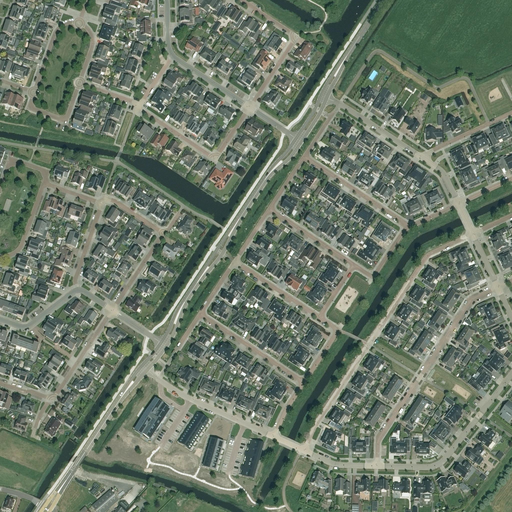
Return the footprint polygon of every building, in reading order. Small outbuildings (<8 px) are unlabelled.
[(27,2),(21,0),(18,0),(16,4),(23,7),(23,9),(25,10),(27,10),(29,6),(26,5),(27,2)] [(119,0),(108,0),(109,0),(114,2),(113,6),(121,8),(123,5),(120,4),(121,1),(119,0)] [(142,0),(132,0),(130,6),(137,9),(138,4),(141,5),(142,0)] [(142,0),(141,5),(145,6),(144,10),(149,12),(151,6),(148,5),(149,0),(142,0)] [(188,0),(179,0),(179,6),(186,6),(186,8),(192,8),(192,4),(188,4),(188,0)] [(205,0),(200,8),(206,12),(209,8),(212,10),(217,1),(215,0),(205,0)] [(217,1),(212,10),(214,11),(212,15),(218,19),(225,9),(221,7),(223,5),(217,1)] [(45,7),(44,10),(43,13),(44,14),(47,14),(56,18),(58,12),(51,9),(52,6),(50,5),(45,4),(44,7),(45,7)] [(106,7),(104,13),(114,16),(115,13),(119,15),(121,8),(115,6),(113,10),(106,7)] [(13,8),(11,13),(20,16),(23,17),(24,14),(25,10),(23,9),(20,8),(19,10),(13,8)] [(186,8),(186,11),(180,11),(180,17),(189,17),(189,13),(192,13),(192,8),(186,8)] [(225,12),(221,18),(226,22),(228,19),(230,21),(237,12),(231,8),(229,12),(228,13),(225,12)] [(237,12),(230,21),(233,23),(232,25),(237,29),(241,23),(239,21),(240,19),(242,16),(237,12)] [(11,13),(9,18),(15,21),(15,22),(18,24),(20,24),(21,21),(21,20),(19,19),(20,16),(11,13)] [(104,13),(102,19),(106,20),(105,24),(108,25),(110,26),(114,27),(117,21),(113,19),(114,16),(104,13)] [(56,19),(55,19),(56,18),(47,14),(44,14),(43,16),(41,15),(39,22),(44,23),(45,24),(47,21),(54,23),(54,22),(55,22),(56,19)] [(189,17),(180,17),(180,23),(187,23),(187,25),(192,25),(192,20),(189,20),(189,17)] [(144,19),(136,20),(136,26),(140,26),(140,29),(150,29),(150,23),(144,23),(144,19)] [(38,21),(36,27),(35,31),(46,35),(48,29),(43,27),(44,23),(39,22),(38,21)] [(242,25),(239,30),(245,34),(247,30),(250,32),(255,24),(250,21),(247,24),(244,22),(242,25)] [(6,22),(4,27),(13,30),(14,27),(17,28),(18,24),(15,22),(13,22),(12,24),(6,22)] [(252,34),(250,38),(255,41),(259,36),(261,33),(258,31),(260,28),(255,24),(250,32),(252,34)] [(108,29),(104,27),(104,28),(102,28),(101,29),(101,30),(101,31),(102,32),(102,33),(111,37),(114,38),(117,28),(114,27),(110,26),(108,29)] [(13,30),(4,27),(2,33),(10,35),(10,37),(13,38),(14,34),(12,33),(13,30)] [(140,29),(140,33),(137,33),(137,40),(138,40),(138,43),(145,43),(145,36),(150,36),(150,29),(140,29)] [(35,31),(33,35),(31,40),(37,42),(38,39),(44,41),(46,35),(35,31)] [(111,37),(102,33),(101,35),(100,35),(99,35),(98,37),(99,38),(100,39),(99,39),(104,41),(103,44),(107,46),(109,46),(110,43),(109,42),(109,41),(110,41),(111,41),(112,39),(111,38),(110,37),(111,37)] [(279,37),(273,33),(270,38),(273,40),(271,43),(279,48),(282,43),(277,40),(279,37)] [(1,36),(0,39),(0,42),(8,45),(9,41),(11,42),(13,39),(10,38),(9,39),(1,36)] [(190,43),(189,42),(185,48),(188,49),(191,51),(192,49),(197,53),(202,46),(199,44),(200,43),(193,39),(190,43)] [(30,40),(26,49),(28,50),(39,54),(41,48),(39,47),(41,44),(31,41),(30,40)] [(268,41),(266,44),(263,49),(268,53),(270,50),(275,53),(279,48),(271,43),(268,41)] [(8,45),(0,42),(0,48),(3,49),(3,51),(8,53),(9,49),(6,48),(8,45)] [(133,42),(131,46),(130,50),(133,51),(142,54),(144,48),(137,46),(138,44),(133,42)] [(202,55),(200,58),(201,58),(201,60),(202,60),(203,61),(204,60),(205,61),(210,53),(208,51),(209,50),(206,48),(208,45),(205,43),(200,51),(203,53),(202,55)] [(299,51),(297,50),(294,56),(298,59),(300,57),(304,60),(310,51),(309,50),(311,47),(305,43),(299,51)] [(100,47),(97,53),(106,56),(108,52),(112,54),(114,48),(111,47),(109,46),(107,46),(105,49),(100,47)] [(39,54),(28,50),(26,55),(25,55),(23,58),(34,62),(35,59),(37,59),(39,54)] [(132,54),(129,53),(128,57),(133,59),(133,57),(140,60),(142,54),(133,51),(132,54)] [(258,56),(256,58),(267,66),(270,61),(267,59),(269,56),(266,55),(261,51),(258,56)] [(106,56),(97,53),(95,59),(99,61),(98,64),(107,67),(109,62),(105,60),(106,56)] [(210,53),(205,61),(206,62),(206,63),(207,64),(208,64),(209,64),(211,65),(212,62),(214,60),(216,62),(221,55),(218,53),(216,55),(214,54),(213,55),(210,53)] [(309,62),(312,64),(318,55),(314,53),(309,62)] [(229,61),(222,56),(218,62),(220,64),(217,69),(222,72),(229,61)] [(132,60),(127,58),(126,62),(129,63),(128,66),(136,69),(138,64),(132,61),(132,60)] [(256,58),(254,61),(251,66),(256,70),(258,67),(264,71),(267,66),(256,58)] [(229,61),(222,72),(227,76),(230,70),(233,72),(237,66),(229,61)] [(5,64),(2,63),(0,67),(0,72),(4,74),(5,72),(8,73),(11,64),(6,62),(5,64)] [(243,62),(241,66),(245,69),(244,71),(247,73),(245,76),(253,81),(256,76),(251,72),(253,69),(247,65),(243,62)] [(290,62),(285,68),(294,74),(297,69),(299,71),(302,66),(297,63),(295,66),(290,62)] [(13,64),(11,70),(14,71),(13,73),(12,77),(14,77),(14,79),(17,80),(21,69),(18,68),(19,66),(13,64)] [(91,66),(90,70),(91,70),(91,72),(100,75),(101,72),(105,73),(107,67),(98,64),(97,67),(93,66),(93,67),(91,66)] [(123,69),(122,73),(127,74),(128,73),(134,75),(136,69),(128,66),(127,70),(123,69)] [(21,69),(17,80),(20,81),(21,80),(23,81),(24,77),(25,75),(28,76),(30,70),(27,69),(22,67),(21,69)] [(91,72),(89,78),(93,80),(91,83),(94,84),(100,86),(103,80),(101,79),(102,76),(100,75),(91,72)] [(173,76),(170,74),(167,79),(175,84),(176,82),(180,84),(184,78),(175,73),(173,76)] [(122,74),(120,78),(123,79),(122,82),(131,85),(133,79),(126,77),(127,75),(122,74)] [(239,77),(236,82),(242,86),(244,83),(249,87),(253,81),(245,76),(243,79),(239,77)] [(282,82),(278,80),(274,86),(285,93),(289,87),(288,86),(291,82),(285,77),(282,82)] [(167,79),(163,85),(167,87),(168,88),(166,91),(172,95),(176,90),(173,88),(173,87),(175,84),(167,79)] [(131,85),(122,82),(121,85),(118,84),(117,88),(122,90),(122,88),(129,91),(131,85)] [(187,86),(182,94),(188,97),(191,94),(193,96),(198,88),(193,84),(190,88),(187,86)] [(198,88),(193,96),(195,97),(194,99),(197,101),(196,103),(199,105),(204,97),(201,95),(204,91),(198,88)] [(366,104),(368,101),(369,102),(371,99),(373,100),(378,94),(372,90),(371,93),(367,90),(366,92),(365,91),(362,96),(362,97),(360,101),(363,103),(363,102),(366,104)] [(379,99),(373,108),(375,110),(382,114),(385,110),(386,111),(390,105),(388,104),(389,104),(386,102),(387,101),(389,97),(391,94),(385,91),(384,90),(382,92),(378,98),(379,99)] [(85,94),(83,94),(81,100),(90,103),(91,100),(95,101),(97,95),(86,91),(85,94)] [(265,99),(264,98),(263,101),(268,105),(270,103),(274,106),(280,97),(272,91),(269,97),(267,96),(265,99)] [(163,95),(158,92),(155,97),(163,103),(165,100),(168,102),(172,96),(165,92),(163,95)] [(10,108),(14,97),(5,93),(1,104),(10,108)] [(199,105),(202,107),(203,105),(206,106),(207,105),(209,107),(215,99),(209,95),(208,98),(207,99),(204,97),(199,105)] [(23,100),(14,97),(10,108),(19,111),(23,100)] [(155,97),(151,103),(156,106),(154,109),(160,113),(164,108),(161,106),(163,103),(155,97)] [(209,107),(208,109),(214,112),(213,114),(215,116),(220,108),(218,107),(218,105),(220,103),(215,99),(209,107)] [(79,109),(79,110),(89,113),(91,114),(93,107),(89,106),(90,103),(81,100),(79,106),(81,107),(80,110),(79,109)] [(110,108),(109,112),(120,116),(122,110),(115,108),(116,106),(111,104),(110,108)] [(180,109),(175,106),(169,115),(171,117),(170,119),(175,123),(180,115),(181,114),(178,112),(180,109)] [(235,112),(229,108),(228,110),(223,107),(218,114),(221,116),(221,115),(229,121),(235,112)] [(396,123),(398,125),(405,115),(398,110),(397,111),(392,108),(388,115),(393,118),(391,120),(393,121),(393,122),(395,124),(396,123)] [(89,113),(79,110),(78,113),(77,112),(74,119),(83,122),(84,119),(87,120),(89,113)] [(107,115),(106,119),(111,121),(111,119),(118,121),(120,116),(109,112),(108,115),(107,115)] [(183,117),(180,115),(175,123),(180,126),(184,121),(186,123),(190,117),(185,114),(183,117)] [(198,123),(196,122),(197,120),(192,117),(187,125),(189,126),(187,131),(192,134),(197,126),(198,123)] [(410,132),(410,134),(412,135),(413,134),(413,135),(419,125),(419,124),(417,123),(416,123),(413,121),(413,122),(407,118),(404,123),(410,127),(407,131),(410,132)] [(74,119),(72,125),(73,125),(72,128),(84,133),(86,126),(82,125),(83,122),(74,119)] [(105,124),(104,127),(114,131),(116,126),(110,123),(111,121),(106,119),(104,124),(105,124)] [(452,133),(455,131),(456,133),(460,131),(458,127),(461,125),(458,120),(455,121),(454,119),(447,122),(444,124),(444,131),(450,128),(452,133)] [(264,129),(251,121),(248,124),(247,124),(247,125),(246,126),(246,127),(244,131),(254,137),(255,137),(256,137),(258,134),(260,135),(264,129)] [(344,121),(343,123),(339,128),(342,130),(340,134),(345,137),(347,133),(348,133),(353,127),(344,121)] [(197,126),(192,134),(197,137),(199,133),(202,135),(203,133),(208,126),(203,123),(200,128),(197,126)] [(497,129),(502,140),(505,138),(507,140),(511,138),(508,130),(505,131),(502,125),(499,127),(499,128),(497,129)] [(144,128),(140,126),(136,132),(140,134),(143,137),(141,140),(146,143),(153,133),(144,127),(144,128)] [(103,128),(100,135),(105,136),(106,135),(112,137),(114,131),(104,127),(103,128)] [(215,133),(209,129),(203,138),(206,139),(204,142),(211,147),(211,146),(212,146),(213,144),(213,143),(216,139),(212,136),(215,133)] [(502,140),(497,129),(494,130),(494,129),(490,131),(493,137),(490,138),(494,146),(499,144),(498,141),(502,140)] [(441,138),(441,131),(435,131),(435,130),(429,130),(425,130),(425,135),(426,135),(427,141),(435,141),(435,138),(441,138)] [(359,137),(355,143),(363,149),(370,138),(369,137),(370,136),(367,134),(366,135),(365,134),(362,139),(359,137)] [(159,138),(158,138),(155,137),(150,144),(155,147),(156,147),(158,145),(162,148),(168,139),(161,135),(159,138)] [(479,137),(477,138),(483,149),(488,147),(489,148),(492,146),(489,139),(488,137),(485,139),(483,135),(482,135),(479,136),(479,137)] [(342,145),(345,146),(348,141),(343,138),(341,141),(334,136),(329,143),(339,150),(342,145)] [(238,140),(233,147),(243,153),(247,146),(246,146),(249,141),(244,137),(240,142),(238,140)] [(371,139),(370,138),(363,149),(371,154),(376,148),(373,146),(376,142),(375,141),(375,140),(372,137),(371,139)] [(473,144),(469,146),(470,147),(473,155),(478,153),(477,152),(483,149),(477,138),(476,139),(475,138),(472,139),(472,140),(471,141),(473,144)] [(179,146),(172,142),(166,151),(173,155),(177,158),(181,152),(177,149),(179,146)] [(376,148),(371,154),(379,160),(381,158),(387,149),(381,145),(380,147),(377,145),(376,148)] [(454,162),(466,156),(461,147),(452,151),(453,154),(451,156),(451,157),(450,157),(452,161),(453,160),(454,162)] [(325,150),(323,152),(323,153),(322,152),(320,156),(321,156),(320,157),(323,159),(326,162),(326,161),(330,163),(333,159),(337,161),(341,156),(335,152),(329,148),(327,152),(325,150)] [(392,152),(387,149),(381,158),(383,160),(382,162),(387,165),(391,159),(389,157),(392,152)] [(226,157),(228,159),(226,162),(231,166),(233,162),(237,164),(241,157),(231,150),(226,157)] [(194,157),(186,151),(180,159),(185,163),(184,165),(190,169),(194,162),(192,160),(194,157)] [(398,168),(404,160),(403,159),(399,156),(399,157),(398,156),(396,160),(395,160),(393,159),(388,166),(393,170),(395,166),(398,168)] [(466,156),(454,162),(455,164),(454,165),(455,168),(456,167),(456,168),(459,167),(461,170),(465,168),(465,170),(472,166),(472,165),(470,165),(466,156)] [(511,161),(511,158),(508,160),(506,157),(503,158),(503,157),(499,159),(500,160),(503,167),(506,166),(509,171),(510,170),(511,171),(511,170),(511,161)] [(346,175),(352,166),(349,164),(350,162),(345,159),(342,164),(344,166),(341,171),(346,175)] [(362,164),(370,173),(373,170),(377,175),(380,171),(376,167),(374,169),(369,164),(370,163),(367,159),(362,164)] [(404,160),(398,168),(401,170),(399,173),(404,177),(410,169),(409,169),(407,168),(407,167),(409,164),(408,163),(409,162),(405,160),(405,161),(404,160)] [(503,168),(503,167),(500,160),(493,164),(494,167),(492,169),(496,177),(497,177),(497,178),(501,176),(501,175),(502,175),(500,170),(503,168)] [(195,168),(193,171),(200,176),(207,174),(207,175),(207,173),(210,167),(204,163),(203,164),(200,162),(196,168),(195,168)] [(54,173),(53,177),(62,180),(63,177),(67,179),(70,171),(66,169),(65,170),(61,168),(61,167),(58,165),(57,167),(56,167),(55,170),(54,169),(53,173),(54,173)] [(352,166),(346,175),(351,178),(354,173),(357,174),(360,169),(356,166),(355,168),(352,166)] [(472,166),(465,170),(466,171),(460,174),(461,177),(462,181),(473,176),(471,172),(474,170),(472,166)] [(496,177),(492,169),(489,170),(487,166),(481,169),(485,177),(487,176),(488,176),(490,180),(491,180),(495,179),(495,178),(496,177)] [(410,169),(404,177),(403,179),(407,182),(409,182),(411,179),(414,181),(420,171),(418,169),(418,168),(416,167),(415,168),(414,167),(412,172),(409,170),(410,169)] [(216,170),(209,179),(217,184),(216,185),(216,186),(216,187),(217,188),(218,189),(219,189),(220,189),(221,188),(222,187),(225,182),(226,183),(232,174),(226,169),(222,175),(216,170)] [(363,186),(368,177),(365,176),(368,172),(362,169),(357,176),(359,177),(360,178),(357,182),(358,182),(357,183),(360,185),(361,184),(363,186)] [(80,175),(79,175),(75,174),(72,183),(70,182),(70,183),(79,186),(82,178),(85,179),(87,174),(81,171),(80,175)] [(414,181),(412,184),(415,186),(415,187),(420,190),(426,181),(423,179),(426,175),(425,174),(426,173),(424,172),(423,173),(420,171),(414,181)] [(310,174),(311,174),(308,172),(303,179),(306,181),(305,181),(303,184),(309,188),(312,184),(312,185),(316,179),(310,174)] [(371,179),(368,177),(363,186),(365,187),(364,188),(367,190),(368,189),(370,186),(372,185),(374,187),(378,180),(379,180),(373,176),(371,179)] [(473,176),(462,181),(464,184),(466,186),(472,184),(474,187),(481,184),(479,180),(476,181),(473,176)] [(97,180),(92,179),(88,189),(96,192),(97,188),(101,189),(105,179),(98,177),(97,180)] [(119,187),(115,192),(121,195),(126,188),(128,185),(124,183),(119,179),(116,185),(119,187)] [(378,180),(374,187),(373,188),(376,190),(374,193),(375,193),(374,194),(377,196),(377,195),(379,197),(385,187),(383,186),(384,184),(378,180)] [(300,185),(298,189),(295,187),(293,188),(291,191),(291,192),(290,193),(300,200),(302,197),(304,197),(306,198),(310,191),(300,185)] [(326,201),(334,189),(332,188),(332,187),(329,185),(329,186),(328,186),(325,191),(322,189),(318,195),(326,201)] [(130,190),(126,188),(121,195),(126,199),(129,194),(132,196),(136,190),(131,187),(130,190)] [(388,189),(385,187),(379,197),(381,198),(381,199),(384,200),(385,200),(387,197),(390,199),(395,191),(389,187),(388,189)] [(434,194),(431,195),(435,204),(436,204),(436,205),(440,203),(440,202),(441,201),(438,196),(442,195),(438,187),(432,190),(434,194)] [(138,208),(145,197),(142,195),(142,194),(143,191),(139,188),(135,195),(137,196),(133,202),(135,204),(136,206),(138,208)] [(334,189),(326,201),(331,204),(330,206),(334,208),(334,207),(339,200),(336,198),(339,193),(339,192),(337,190),(336,191),(334,189)] [(435,204),(431,195),(428,197),(426,193),(420,196),(423,203),(426,201),(429,207),(430,206),(430,207),(434,206),(434,205),(435,204)] [(145,197),(138,208),(140,209),(142,209),(143,208),(145,210),(149,204),(151,206),(155,199),(151,196),(149,199),(149,198),(148,198),(147,199),(145,197)] [(413,201),(411,202),(416,214),(419,212),(421,210),(418,204),(422,202),(419,196),(412,199),(413,201)] [(339,200),(334,207),(340,211),(342,208),(344,210),(350,201),(349,201),(350,200),(346,197),(345,198),(344,198),(343,200),(340,198),(339,200)] [(286,200),(285,201),(281,207),(287,211),(286,212),(289,214),(290,213),(291,214),(296,206),(295,206),(297,203),(291,198),(289,201),(286,200)] [(53,211),(57,201),(50,199),(49,203),(46,202),(43,211),(48,213),(50,209),(53,211)] [(63,203),(57,201),(53,211),(57,212),(56,216),(61,218),(65,209),(61,207),(63,203)] [(350,201),(344,210),(347,212),(345,214),(351,218),(355,212),(352,210),(355,205),(354,204),(355,203),(351,201),(351,202),(350,201)] [(163,208),(160,206),(155,202),(149,211),(151,213),(150,215),(156,219),(162,209),(163,208)] [(416,214),(411,202),(407,204),(406,202),(400,204),(403,211),(407,209),(410,216),(413,215),(416,214)] [(66,212),(64,218),(69,220),(71,216),(74,217),(77,209),(71,206),(70,210),(69,213),(66,212)] [(355,212),(351,218),(356,222),(358,220),(360,219),(361,220),(367,211),(366,210),(364,208),(363,209),(362,208),(360,211),(357,209),(356,211),(355,212)] [(77,209),(74,217),(78,219),(77,223),(82,225),(85,218),(81,217),(82,215),(84,211),(77,209)] [(112,209),(109,214),(116,219),(118,216),(121,218),(124,214),(118,210),(117,212),(112,209)] [(162,209),(156,219),(161,222),(162,221),(165,222),(171,213),(166,210),(165,211),(162,209)] [(310,226),(315,218),(312,217),(314,214),(309,210),(306,215),(308,217),(304,223),(310,226)] [(367,211),(361,220),(363,221),(363,223),(362,225),(367,229),(372,221),(373,220),(370,218),(373,215),(371,214),(372,213),(369,211),(369,212),(367,211)] [(116,219),(109,214),(106,219),(110,222),(108,225),(114,229),(117,224),(114,222),(116,219)] [(179,231),(179,232),(179,233),(179,234),(180,234),(181,234),(182,234),(182,233),(184,235),(186,233),(188,234),(190,234),(191,232),(190,230),(188,229),(190,227),(188,226),(189,225),(192,221),(186,217),(184,221),(183,223),(182,222),(177,230),(179,231)] [(315,218),(310,226),(315,230),(319,224),(322,226),(325,221),(320,218),(318,221),(315,218)] [(36,223),(35,226),(36,227),(36,228),(44,231),(45,228),(49,229),(51,224),(44,221),(43,224),(38,222),(37,223),(36,223)] [(321,227),(320,229),(323,231),(321,233),(326,237),(332,228),(331,229),(329,227),(331,224),(325,221),(322,226),(321,227)] [(376,230),(387,238),(388,236),(389,236),(391,234),(390,233),(391,232),(386,229),(388,226),(381,222),(376,230)] [(279,237),(275,235),(278,230),(276,228),(276,227),(273,225),(272,226),(270,224),(267,229),(266,231),(268,233),(266,236),(275,242),(279,237)] [(141,229),(138,234),(140,235),(149,241),(152,236),(150,235),(152,232),(143,226),(141,229)] [(106,228),(102,233),(112,239),(117,232),(110,227),(109,230),(106,228)] [(36,228),(34,233),(38,235),(40,235),(39,238),(45,240),(46,235),(43,234),(44,231),(36,228)] [(67,228),(66,232),(70,233),(68,239),(77,242),(79,236),(76,235),(73,234),(74,231),(67,228)] [(332,228),(326,237),(332,241),(334,238),(336,240),(338,238),(338,237),(342,232),(336,228),(335,230),(332,228)] [(493,245),(503,241),(501,237),(503,236),(502,234),(506,232),(504,229),(495,234),(496,236),(495,237),(491,239),(492,242),(491,242),(493,245)] [(387,238),(376,230),(370,238),(377,243),(378,240),(383,243),(384,242),(385,243),(387,240),(386,239),(387,238)] [(342,231),(342,232),(338,237),(340,239),(341,240),(338,245),(343,248),(349,239),(346,236),(348,234),(342,231)] [(112,239),(102,233),(99,238),(102,240),(100,242),(107,247),(112,239)] [(149,241),(140,235),(137,240),(135,238),(133,241),(142,247),(144,245),(145,246),(149,241)] [(287,238),(285,241),(281,248),(285,251),(287,248),(289,248),(291,249),(297,241),(295,239),(296,238),(293,237),(292,237),(290,240),(287,238)] [(256,245),(262,249),(260,252),(266,256),(268,253),(266,251),(271,244),(265,241),(266,240),(263,238),(262,239),(261,238),(259,242),(259,241),(256,245)] [(31,240),(29,247),(41,251),(45,242),(37,239),(35,242),(31,240)] [(62,241),(60,247),(61,247),(67,249),(68,246),(75,248),(77,242),(68,239),(67,243),(62,241)] [(352,241),(349,239),(343,248),(348,252),(352,247),(353,247),(355,248),(359,242),(354,239),(352,241)] [(367,251),(375,256),(375,255),(376,256),(379,252),(378,252),(379,250),(375,248),(375,247),(376,245),(368,239),(364,245),(367,247),(368,249),(367,251)] [(504,240),(503,241),(493,245),(494,249),(495,248),(497,251),(501,249),(502,249),(503,252),(509,249),(506,243),(506,244),(504,240)] [(297,241),(291,249),(290,251),(295,253),(293,256),(297,259),(302,252),(299,250),(303,244),(297,241)] [(133,243),(130,247),(128,250),(138,257),(142,252),(137,248),(138,246),(133,243)] [(167,245),(162,251),(167,255),(167,257),(170,256),(173,259),(175,255),(179,249),(174,245),(172,248),(167,245)] [(115,253),(111,251),(106,247),(105,250),(99,246),(96,251),(103,256),(105,254),(112,258),(115,253)] [(41,251),(29,247),(27,253),(31,254),(30,258),(38,260),(41,251)] [(67,249),(61,247),(59,253),(62,255),(61,258),(70,261),(73,255),(70,254),(71,251),(67,249)] [(304,251),(303,253),(298,260),(303,263),(306,259),(309,261),(315,252),(309,248),(307,252),(304,251)] [(459,249),(450,254),(453,260),(456,258),(458,261),(468,257),(467,254),(468,254),(466,251),(466,252),(465,251),(462,252),(460,249),(459,249)] [(502,264),(511,260),(508,254),(511,252),(511,250),(511,249),(504,252),(505,255),(499,258),(499,259),(499,260),(500,262),(501,262),(502,264)] [(129,251),(127,254),(126,253),(123,258),(128,261),(130,258),(135,262),(138,257),(128,250),(129,251)] [(103,256),(96,251),(93,256),(98,260),(96,262),(102,266),(105,261),(104,261),(106,258),(103,256)] [(375,256),(367,251),(365,252),(364,253),(361,251),(357,256),(365,262),(367,259),(368,259),(371,262),(372,260),(373,261),(375,257),(374,257),(375,256)] [(252,252),(246,260),(253,264),(256,266),(257,265),(259,263),(264,266),(267,261),(268,261),(270,259),(260,253),(258,256),(252,252)] [(320,256),(315,252),(309,261),(312,263),(309,267),(314,270),(321,260),(318,258),(320,256)] [(19,257),(17,264),(26,267),(29,268),(31,264),(33,259),(26,256),(25,260),(21,258),(19,257)] [(459,265),(456,267),(458,272),(466,268),(469,267),(467,264),(471,262),(470,262),(471,261),(470,258),(469,259),(468,257),(458,261),(459,265)] [(70,261),(61,258),(60,261),(56,260),(54,266),(65,270),(66,266),(68,267),(70,261)] [(120,268),(128,273),(131,268),(126,264),(127,262),(122,258),(119,264),(122,265),(120,268)] [(511,259),(511,260),(502,264),(503,266),(502,267),(503,269),(504,269),(505,270),(510,268),(511,268),(511,270),(511,259)] [(271,260),(267,267),(266,268),(270,270),(267,274),(273,277),(280,266),(271,260)] [(160,275),(163,277),(167,271),(154,263),(151,269),(148,274),(157,280),(160,275)] [(329,263),(325,268),(328,270),(326,273),(335,279),(335,278),(336,278),(339,275),(338,274),(338,273),(335,271),(337,268),(336,268),(329,263)] [(26,267),(17,264),(15,270),(19,271),(18,274),(27,278),(29,272),(25,270),(26,267)] [(52,276),(61,279),(63,273),(57,271),(58,268),(52,266),(50,271),(54,272),(52,276)] [(115,271),(116,272),(114,275),(119,278),(120,276),(121,276),(121,275),(125,277),(128,273),(120,268),(118,266),(115,271)] [(280,266),(273,277),(278,281),(280,278),(284,280),(285,279),(285,278),(289,272),(280,266)] [(95,272),(92,270),(87,267),(84,272),(87,273),(83,278),(88,282),(95,272)] [(467,280),(478,275),(477,272),(476,272),(475,269),(471,271),(469,268),(459,273),(462,278),(465,276),(467,280)] [(427,271),(425,274),(434,280),(435,280),(436,281),(439,276),(441,277),(443,274),(437,270),(435,273),(429,269),(427,271)] [(290,271),(289,272),(285,278),(288,280),(285,284),(288,286),(287,287),(290,289),(297,279),(294,277),(296,275),(290,271)] [(102,277),(95,272),(88,282),(93,285),(96,280),(99,282),(102,277)] [(322,274),(318,279),(325,284),(326,285),(328,282),(331,284),(332,283),(333,284),(335,280),(334,280),(335,279),(326,273),(324,275),(322,274)] [(5,280),(13,283),(14,280),(18,281),(20,276),(14,274),(13,277),(7,275),(5,280)] [(434,280),(425,274),(423,277),(424,277),(422,279),(428,283),(426,286),(432,290),(436,285),(433,283),(435,280),(434,280)] [(478,275),(467,280),(469,284),(468,285),(466,286),(468,290),(476,286),(475,284),(480,281),(479,278),(480,278),(478,275)] [(61,279),(52,276),(51,280),(48,278),(46,283),(52,285),(53,283),(59,285),(61,279)] [(236,276),(232,282),(231,283),(234,285),(231,288),(237,292),(237,291),(242,295),(245,290),(241,288),(245,282),(240,279),(241,278),(237,276),(237,277),(236,276)] [(102,277),(99,282),(102,283),(98,288),(103,292),(108,284),(106,282),(107,280),(102,277)] [(299,280),(297,279),(290,289),(293,291),(294,290),(296,292),(299,288),(300,288),(302,289),(307,282),(301,278),(299,280)] [(13,283),(5,280),(3,286),(9,288),(8,291),(13,293),(15,288),(12,287),(13,283)] [(37,292),(47,295),(49,290),(43,288),(44,284),(37,281),(35,285),(37,286),(36,288),(38,289),(37,292)] [(108,284),(103,292),(108,295),(112,288),(115,290),(119,284),(114,281),(111,286),(108,284)] [(315,292),(323,297),(323,296),(324,297),(327,293),(326,292),(321,288),(322,285),(317,281),(313,287),(316,289),(315,292)] [(142,282),(137,289),(142,293),(142,292),(146,294),(148,291),(150,291),(152,292),(156,287),(150,283),(148,282),(146,285),(142,282)] [(452,292),(449,296),(456,301),(460,296),(455,293),(457,291),(452,287),(450,290),(452,292)] [(412,293),(422,299),(425,296),(427,298),(431,293),(425,289),(423,292),(416,288),(415,290),(414,290),(412,293)] [(231,289),(228,293),(225,292),(224,293),(223,293),(221,296),(222,297),(221,298),(231,305),(238,294),(231,289)] [(252,291),(252,292),(247,299),(252,303),(253,301),(255,300),(257,301),(262,293),(257,289),(255,293),(252,291)] [(33,294),(31,299),(37,302),(40,302),(41,299),(45,301),(47,295),(37,292),(34,291),(33,294)] [(323,297),(315,292),(314,293),(312,294),(309,292),(306,298),(314,303),(316,300),(319,302),(320,302),(323,298),(322,298),(323,297)] [(268,297),(262,293),(257,301),(259,302),(259,304),(258,306),(263,310),(268,302),(266,300),(268,297)] [(422,299),(412,293),(410,296),(411,296),(409,298),(416,302),(414,305),(420,309),(423,304),(420,302),(422,299)] [(132,302),(130,300),(126,306),(136,313),(140,307),(138,305),(142,300),(136,296),(132,302)] [(456,301),(449,296),(446,301),(453,306),(456,301)] [(453,306),(446,301),(443,306),(440,304),(438,307),(444,311),(445,308),(450,311),(453,306)] [(5,303),(2,311),(7,313),(10,305),(10,303),(8,302),(8,304),(5,303)] [(68,305),(64,311),(69,315),(71,316),(73,312),(78,315),(83,307),(76,302),(73,307),(72,306),(71,307),(68,305)] [(274,314),(279,305),(278,305),(279,304),(275,302),(274,302),(272,305),(271,305),(268,304),(263,311),(269,315),(270,313),(272,313),(274,314)] [(221,303),(219,306),(220,306),(219,308),(216,306),(212,312),(214,314),(217,316),(218,316),(221,318),(222,316),(224,317),(225,315),(227,316),(231,310),(221,303)] [(10,305),(7,313),(12,315),(15,306),(16,305),(13,304),(13,306),(10,305)] [(279,305),(274,314),(276,315),(276,317),(274,319),(280,322),(285,315),(283,314),(282,313),(285,309),(284,309),(284,308),(281,305),(280,306),(279,305)] [(485,306),(478,309),(481,316),(484,315),(486,317),(494,313),(494,312),(495,312),(493,308),(492,308),(492,307),(488,309),(486,305),(485,306)] [(15,306),(12,315),(17,316),(20,308),(21,306),(18,306),(18,307),(15,306)] [(402,309),(400,312),(409,318),(412,313),(416,315),(418,312),(412,308),(410,311),(404,307),(402,309)] [(25,310),(20,308),(17,316),(22,318),(25,310)] [(435,317),(442,323),(446,318),(441,315),(443,312),(438,308),(436,311),(438,313),(435,317)] [(77,324),(80,326),(83,321),(90,325),(96,316),(89,311),(84,320),(81,318),(77,324)] [(233,319),(232,321),(235,322),(233,325),(234,326),(234,327),(237,329),(238,328),(239,329),(244,320),(243,319),(242,317),(243,316),(238,312),(233,319)] [(409,318),(400,312),(398,315),(397,317),(403,321),(401,324),(407,328),(410,325),(406,323),(409,318)] [(291,325),(297,317),(291,313),(288,318),(285,316),(281,323),(287,326),(289,323),(291,325)] [(487,320),(483,321),(487,328),(494,325),(495,324),(493,321),(497,319),(497,318),(498,317),(496,313),(495,314),(494,313),(486,317),(487,320)] [(297,317),(291,325),(294,327),(292,330),(298,334),(303,326),(300,324),(302,321),(302,320),(302,319),(299,318),(297,317)] [(435,317),(432,322),(439,327),(442,323),(435,317)] [(50,319),(46,325),(55,331),(56,328),(60,330),(63,324),(55,319),(53,322),(50,319)] [(244,320),(239,329),(239,330),(243,333),(243,332),(244,333),(246,330),(249,332),(250,330),(254,323),(249,319),(248,321),(246,321),(244,320)] [(439,327),(432,322),(428,327),(436,332),(439,327)] [(46,325),(42,330),(46,332),(44,335),(46,337),(52,341),(56,335),(55,335),(57,332),(55,331),(46,325)] [(256,341),(261,334),(258,332),(259,329),(255,326),(251,331),(254,333),(251,338),(256,341)] [(306,335),(308,336),(318,343),(318,342),(319,342),(321,339),(321,338),(321,337),(315,333),(318,330),(312,326),(306,335)] [(387,331),(397,337),(400,334),(402,336),(406,331),(399,327),(398,330),(391,326),(390,328),(389,328),(387,331)] [(496,340),(506,335),(503,329),(498,331),(496,327),(488,331),(492,338),(494,336),(496,340)] [(466,328),(462,333),(470,338),(473,333),(475,335),(477,332),(472,328),(470,331),(466,328)] [(110,329),(106,336),(116,342),(118,340),(122,342),(126,336),(117,329),(115,332),(110,329)] [(199,336),(202,338),(201,340),(201,339),(198,343),(207,348),(211,343),(210,342),(213,337),(203,330),(202,332),(201,332),(199,335),(200,336),(199,336)] [(261,334),(256,341),(261,345),(262,342),(265,344),(267,341),(270,335),(266,332),(263,330),(261,334)] [(74,338),(71,336),(72,334),(67,331),(63,337),(65,339),(62,344),(67,348),(72,340),(74,338)] [(397,337),(387,331),(385,334),(386,334),(384,336),(391,340),(389,343),(395,347),(397,344),(394,342),(397,337)] [(422,337),(429,342),(432,338),(425,333),(422,337)] [(470,338),(462,333),(459,338),(467,343),(470,338)] [(274,335),(269,341),(268,344),(270,345),(268,349),(273,353),(279,344),(276,342),(279,338),(274,335)] [(506,335),(496,340),(494,341),(496,344),(494,345),(495,347),(499,350),(505,348),(504,344),(509,341),(506,335)] [(13,336),(11,344),(8,343),(7,346),(15,349),(16,346),(19,338),(13,336)] [(318,343),(308,336),(306,340),(304,338),(301,343),(306,347),(308,344),(314,348),(315,347),(315,348),(318,344),(317,344),(318,343)] [(429,342),(422,337),(418,342),(426,347),(429,342)] [(19,338),(16,346),(21,348),(24,340),(19,338)] [(72,340),(67,348),(72,351),(74,347),(76,345),(78,347),(82,341),(77,338),(75,342),(72,340)] [(467,343),(459,338),(456,343),(460,345),(459,348),(464,352),(466,349),(464,347),(467,343)] [(34,344),(29,342),(26,350),(31,352),(34,344)] [(279,344),(273,353),(279,356),(281,353),(284,354),(290,345),(285,342),(282,346),(279,344)] [(418,342),(415,347),(423,352),(426,347),(418,342)] [(34,344),(31,352),(36,354),(39,345),(34,344)] [(101,348),(99,347),(94,353),(103,359),(107,352),(106,352),(109,347),(104,344),(101,348)] [(217,347),(213,354),(222,359),(229,348),(224,344),(221,349),(218,347),(217,347)] [(202,346),(200,350),(194,345),(193,346),(189,351),(190,351),(189,352),(190,353),(189,354),(192,356),(193,355),(194,356),(194,357),(197,359),(197,358),(198,359),(200,356),(203,358),(206,354),(208,355),(210,351),(202,346)] [(297,355),(305,361),(306,360),(307,361),(309,357),(308,357),(309,356),(305,353),(305,352),(306,350),(299,345),(295,350),(297,352),(297,354),(297,355)] [(423,352),(415,347),(412,352),(410,350),(408,353),(413,357),(415,354),(420,357),(423,352)] [(229,348),(222,359),(230,365),(234,358),(235,358),(232,356),(235,351),(229,348)] [(452,349),(448,354),(456,359),(459,354),(461,356),(463,353),(458,349),(456,352),(452,349)] [(54,351),(50,357),(53,359),(51,362),(59,367),(63,362),(58,359),(60,355),(54,351)] [(503,358),(501,356),(495,351),(488,359),(491,361),(500,368),(501,367),(502,368),(504,364),(504,363),(501,360),(503,358)] [(448,354),(445,359),(453,364),(456,359),(448,354)] [(234,358),(230,365),(236,368),(238,365),(240,367),(246,359),(244,358),(245,357),(242,355),(241,356),(240,355),(237,360),(234,358)] [(305,361),(297,355),(296,356),(293,357),(291,356),(288,361),(295,366),(297,364),(298,364),(302,367),(303,366),(306,362),(305,362),(305,361)] [(368,360),(366,362),(375,369),(376,369),(377,370),(381,365),(382,366),(385,363),(378,359),(376,362),(370,358),(369,360),(368,360)] [(246,359),(240,367),(243,369),(241,372),(247,376),(251,369),(248,367),(251,362),(250,362),(251,361),(248,359),(248,360),(246,359)] [(453,364),(445,359),(442,364),(446,367),(445,369),(450,373),(452,370),(450,369),(453,364)] [(89,361),(84,369),(85,368),(93,373),(96,369),(99,371),(98,372),(103,366),(97,362),(94,360),(93,363),(89,361)] [(500,368),(491,361),(489,363),(486,361),(482,366),(491,373),(493,371),(496,373),(497,372),(497,373),(500,369),(499,369),(500,368)] [(46,363),(43,368),(48,371),(50,369),(56,373),(59,367),(51,362),(49,365),(46,363)] [(375,369),(366,362),(364,365),(365,366),(363,368),(370,372),(368,375),(374,379),(376,376),(373,374),(376,369),(375,369)] [(247,376),(245,378),(248,380),(250,377),(252,379),(254,376),(257,378),(263,370),(257,366),(254,371),(251,369),(247,376)] [(12,369),(7,367),(4,375),(9,377),(12,369)] [(19,381),(21,372),(18,371),(19,367),(17,367),(13,379),(19,381)] [(491,375),(490,374),(481,367),(477,373),(480,375),(480,377),(479,379),(487,385),(488,384),(489,384),(491,382),(490,381),(491,380),(489,378),(491,375)] [(48,371),(43,368),(40,373),(42,375),(40,378),(48,383),(52,378),(47,375),(49,372),(48,371)] [(190,371),(186,369),(185,371),(182,370),(181,370),(178,373),(179,375),(181,377),(179,379),(187,384),(191,377),(192,376),(197,379),(200,374),(195,371),(194,372),(191,370),(190,371)] [(21,372),(19,381),(24,382),(27,374),(28,372),(22,370),(21,372)] [(268,373),(263,370),(257,378),(260,380),(258,383),(264,386),(268,380),(265,378),(268,373)] [(357,377),(355,380),(365,387),(367,388),(369,385),(370,385),(373,380),(367,376),(365,379),(359,375),(357,377)] [(206,393),(210,384),(208,383),(207,381),(208,379),(202,376),(199,384),(201,385),(201,386),(200,390),(206,393)] [(87,389),(92,381),(85,377),(82,382),(80,383),(77,381),(76,381),(73,386),(73,387),(78,391),(87,389)] [(35,379),(32,385),(38,389),(40,385),(42,386),(45,389),(48,383),(40,378),(38,381),(35,379)] [(392,383),(399,388),(403,383),(395,378),(392,383)] [(487,385),(479,379),(478,380),(476,381),(473,378),(468,384),(478,392),(480,388),(483,390),(484,389),(485,389),(487,387),(486,386),(487,385)] [(274,390),(283,396),(283,395),(284,395),(286,392),(286,391),(286,390),(282,388),(282,387),(284,384),(276,379),(272,385),(275,387),(275,388),(274,390)] [(365,387),(355,380),(353,383),(352,385),(358,390),(356,393),(362,397),(366,392),(363,390),(365,387)] [(212,385),(210,384),(206,393),(212,395),(213,392),(214,391),(217,393),(217,392),(221,384),(214,382),(213,384),(212,385)] [(221,383),(221,384),(217,392),(218,392),(218,390),(221,392),(218,398),(219,399),(219,400),(222,401),(223,401),(224,401),(230,389),(226,387),(227,386),(221,383)] [(392,383),(389,387),(396,392),(399,388),(392,383)] [(389,387),(385,392),(393,397),(396,392),(389,387)] [(233,390),(230,389),(224,401),(225,401),(225,402),(228,404),(229,403),(230,404),(233,397),(236,398),(235,400),(239,392),(239,391),(234,389),(233,390)] [(283,396),(274,390),(272,392),(271,392),(269,390),(265,396),(272,400),(274,398),(279,401),(280,400),(280,401),(283,397),(282,397),(283,396)] [(67,409),(67,408),(73,399),(74,397),(76,398),(78,395),(73,392),(71,395),(72,395),(71,397),(67,395),(61,404),(64,406),(61,411),(66,415),(69,410),(67,409)] [(239,392),(235,400),(235,401),(237,402),(238,403),(236,407),(237,407),(237,408),(241,410),(241,409),(242,409),(246,400),(244,400),(244,398),(245,395),(239,392)] [(343,397),(352,403),(353,404),(357,399),(360,401),(362,398),(355,394),(354,397),(347,392),(346,395),(345,394),(343,397)] [(393,397),(385,392),(382,397),(390,402),(393,397)] [(3,393),(0,401),(0,407),(8,410),(12,399),(8,397),(9,396),(3,393)] [(352,403),(343,397),(341,400),(342,401),(340,403),(347,407),(345,410),(351,414),(353,411),(349,408),(352,403)] [(249,402),(246,400),(242,409),(243,410),(243,411),(247,412),(248,412),(250,408),(251,408),(253,409),(254,408),(257,401),(251,398),(249,402)] [(416,403),(423,408),(426,404),(430,407),(432,403),(425,398),(423,401),(419,398),(416,403)] [(258,399),(257,401),(254,408),(257,410),(255,415),(260,418),(265,408),(262,406),(264,402),(258,399)] [(141,420),(134,430),(141,435),(142,434),(149,438),(150,439),(152,436),(156,430),(158,427),(161,422),(163,419),(169,411),(167,410),(161,406),(162,404),(155,400),(148,410),(146,409),(144,411),(139,419),(141,420)] [(18,406),(17,411),(21,412),(26,414),(27,411),(31,412),(34,405),(24,402),(22,408),(18,406)] [(501,411),(500,413),(502,414),(502,415),(501,416),(503,418),(506,420),(508,422),(510,419),(511,419),(511,416),(511,405),(508,402),(505,407),(501,411)] [(423,408),(416,403),(413,408),(420,413),(423,408)] [(374,409),(382,414),(385,409),(378,404),(374,409)] [(461,411),(459,409),(453,404),(449,409),(451,411),(449,413),(458,421),(461,418),(460,417),(462,415),(459,413),(461,411)] [(265,408),(260,418),(266,420),(269,415),(272,417),(275,410),(269,407),(267,410),(265,409),(265,408)] [(420,413),(413,408),(410,413),(417,418),(420,413)] [(374,409),(371,413),(379,418),(382,414),(374,409)] [(334,412),(332,415),(342,421),(345,416),(348,418),(350,415),(344,411),(342,414),(336,410),(334,412)] [(371,413),(368,418),(376,423),(379,418),(371,413)] [(417,418),(410,413),(406,417),(414,422),(417,418)] [(458,421),(449,413),(447,416),(444,414),(441,419),(449,426),(451,423),(454,425),(456,423),(456,424),(458,421)] [(194,420),(199,424),(204,427),(208,421),(198,414),(194,420)] [(342,421),(332,415),(330,417),(330,418),(329,420),(335,424),(333,427),(339,431),(343,426),(340,424),(342,421)] [(14,429),(24,432),(27,425),(24,424),(26,419),(19,416),(17,422),(17,421),(14,429)] [(414,422),(406,417),(403,422),(408,425),(406,428),(411,432),(413,429),(411,427),(414,422)] [(376,423),(368,418),(365,423),(373,428),(376,423)] [(53,436),(54,436),(55,434),(55,432),(60,425),(52,419),(46,428),(47,429),(44,432),(52,437),(53,436)] [(436,430),(446,437),(447,436),(447,437),(450,433),(444,428),(446,425),(440,421),(437,426),(439,427),(436,430)] [(446,437),(436,430),(434,433),(432,432),(429,436),(434,440),(436,438),(442,443),(445,440),(444,439),(446,437)] [(491,441),(495,435),(489,431),(485,436),(483,434),(478,441),(487,448),(492,442),(491,441)] [(325,434),(324,437),(335,442),(337,437),(340,438),(342,435),(335,432),(334,435),(327,432),(326,434),(325,434)] [(335,442),(324,437),(322,440),(323,441),(322,443),(329,446),(327,450),(334,453),(336,447),(333,446),(335,442)] [(184,447),(187,442),(182,438),(179,443),(184,447)] [(356,438),(353,438),(349,438),(349,445),(353,446),(352,453),(355,453),(355,454),(359,454),(359,443),(359,442),(356,442),(356,438)] [(365,443),(359,443),(359,454),(362,454),(362,453),(365,453),(365,446),(369,446),(369,439),(365,438),(365,443)] [(215,448),(221,449),(223,443),(211,439),(209,446),(215,448)] [(400,455),(400,443),(396,443),(396,439),(390,439),(390,447),(394,447),(393,454),(396,454),(396,455),(400,455)] [(404,443),(400,443),(400,455),(403,455),(403,454),(406,455),(406,447),(410,447),(410,440),(404,439),(404,443)] [(422,456),(422,445),(422,443),(419,443),(419,440),(413,440),(413,447),(416,447),(416,455),(419,455),(419,456),(422,456)] [(250,448),(260,451),(262,444),(252,441),(251,446),(247,445),(247,447),(250,448)] [(189,450),(192,445),(187,442),(184,447),(189,450)] [(429,445),(422,445),(422,456),(426,456),(426,455),(428,455),(429,447),(431,447),(434,449),(436,446),(431,442),(429,445)] [(474,451),(473,452),(471,450),(469,452),(469,451),(466,454),(467,455),(466,456),(474,463),(480,457),(478,456),(483,450),(478,446),(474,451)] [(245,454),(258,458),(260,451),(250,448),(249,453),(245,452),(245,454)] [(257,462),(258,458),(245,454),(244,456),(247,457),(246,462),(256,465),(257,462)] [(241,466),(241,468),(254,472),(256,465),(246,462),(245,467),(241,466)] [(461,467),(459,465),(457,467),(456,467),(455,469),(455,470),(454,471),(454,472),(455,473),(456,474),(457,474),(463,479),(468,473),(467,472),(471,467),(465,462),(461,467)] [(252,479),(254,472),(241,468),(240,470),(243,471),(242,476),(252,479)] [(331,482),(326,481),(326,482),(320,480),(322,476),(315,473),(314,475),(313,474),(312,478),(313,478),(310,484),(317,487),(318,486),(326,490),(326,495),(330,495),(330,482),(331,482)] [(438,488),(440,493),(441,492),(441,493),(447,490),(448,492),(453,490),(451,487),(456,484),(453,477),(448,480),(446,482),(444,478),(436,482),(438,486),(438,488)] [(346,485),(344,485),(345,480),(336,480),(335,487),(334,487),(334,491),(335,491),(335,492),(343,492),(343,496),(349,496),(350,484),(346,484),(346,485)] [(355,495),(359,495),(359,492),(362,492),(362,493),(361,493),(364,493),(364,494),(365,495),(367,495),(368,494),(368,493),(369,493),(369,481),(362,481),(362,485),(359,485),(359,484),(360,484),(355,483),(355,484),(355,495)] [(386,491),(386,490),(388,490),(388,487),(386,487),(386,481),(379,481),(379,484),(373,484),(373,491),(381,492),(381,491),(386,491)] [(409,494),(409,491),(410,490),(410,488),(409,487),(409,482),(401,482),(401,485),(393,485),(393,492),(401,492),(401,494),(409,494)] [(413,485),(413,499),(419,499),(420,494),(422,494),(422,495),(423,495),(423,497),(423,500),(430,500),(430,497),(430,495),(431,495),(431,489),(433,489),(433,486),(431,486),(431,483),(423,482),(423,486),(420,486),(420,485),(413,485)] [(137,495),(140,491),(133,486),(130,490),(137,495)] [(95,511),(104,511),(105,511),(118,500),(110,490),(91,507),(95,511)] [(3,508),(3,510),(6,511),(6,509),(10,510),(14,501),(13,501),(13,500),(8,498),(5,505),(4,504),(3,508)]
